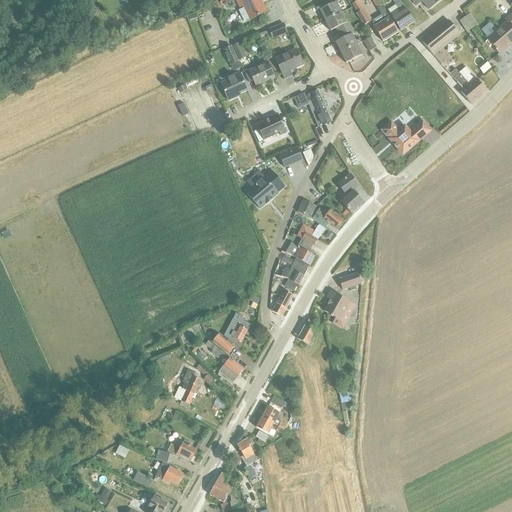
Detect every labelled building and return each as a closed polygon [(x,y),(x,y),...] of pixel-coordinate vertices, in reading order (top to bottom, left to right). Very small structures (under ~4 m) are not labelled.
[(235,0),(240,8),(244,6),(244,7),(239,10),(244,21),(250,18),(250,20),(266,12),(260,1),(262,0),(235,0)] [(320,10),(325,21),(341,13),(336,3),(338,2),(337,0),(327,0),(324,2),(326,7),(320,10)] [(377,0),(371,0),(381,15),(372,21),(373,23),(372,24),(374,27),(374,28),(383,42),(398,32),(377,0)] [(392,0),(396,5),(395,5),(388,10),(393,18),(393,19),(401,31),(414,22),(407,11),(399,0),(392,0)] [(422,2),(428,10),(440,0),(410,0),(416,7),(422,2)] [(476,14),(486,7),(481,0),(471,7),(476,14)] [(155,10),(156,11),(152,12),(154,17),(170,11),(167,5),(155,10)] [(357,14),(364,26),(370,22),(363,10),(357,14)] [(336,28),(339,34),(351,28),(348,22),(346,23),(341,13),(325,21),(330,32),(336,28)] [(471,14),(460,21),(468,32),(478,25),(471,14)] [(511,14),(505,21),(507,23),(489,39),(494,45),(493,46),(499,54),(511,43),(511,14)] [(432,54),(442,66),(446,63),(435,51),(458,32),(449,21),(422,43),(432,54)] [(268,30),(272,39),(287,33),(283,24),(268,30)] [(335,43),(341,53),(357,45),(361,43),(360,39),(355,41),(352,35),(354,34),(351,28),(339,34),(342,40),(335,43)] [(364,39),(366,41),(364,42),(370,52),(376,48),(369,36),(364,39)] [(233,47),(240,60),(246,57),(240,44),(233,47)] [(357,45),(341,53),(346,64),(362,56),(357,45)] [(231,65),(234,63),(237,69),(241,67),(231,47),(224,50),(231,65)] [(450,57),(452,50),(444,47),(442,54),(450,57)] [(289,72),(303,66),(296,50),(276,59),(285,79),(291,76),(289,72)] [(485,72),(494,66),(490,60),(481,66),(485,72)] [(256,86),(257,85),(260,87),(263,85),(264,83),(269,80),(268,76),(272,74),(267,63),(249,71),(248,70),(245,68),(243,69),(249,83),(254,81),(256,86)] [(450,75),(457,83),(463,89),(460,92),(471,106),(487,92),(476,80),(466,68),(459,73),(456,70),(450,75)] [(236,95),(247,90),(239,74),(227,79),(228,81),(221,84),(228,101),(237,97),(236,95)] [(304,94),(295,98),(299,109),(309,105),(318,128),(331,122),(327,112),(326,112),(318,92),(305,97),(304,94)] [(256,126),(263,141),(279,134),(280,136),(286,133),(277,115),(269,118),(270,119),(256,126)] [(403,155),(430,131),(422,122),(410,133),(405,126),(399,132),(391,123),(382,131),(403,155)] [(303,160),(298,148),(279,156),(284,168),(303,160)] [(312,148),(304,151),(309,162),(318,159),(312,148)] [(265,178),(264,178),(246,193),(259,209),(266,204),(267,205),(272,200),(271,199),(278,194),(277,193),(285,186),(272,172),(265,178)] [(337,184),(343,192),(347,197),(341,203),(351,214),(363,203),(353,192),(353,191),(352,190),(358,186),(350,175),(337,184)] [(297,212),(310,218),(325,227),(328,224),(331,226),(331,225),(337,229),(343,221),(330,211),(327,215),(320,210),(315,207),(302,201),(297,212)] [(291,243),(286,253),(295,258),(296,259),(309,266),(310,266),(315,257),(312,255),(314,251),(309,249),(311,245),(314,246),(317,240),(305,234),(302,240),(302,239),(298,247),(291,243)] [(299,285),(309,266),(296,259),(290,269),(286,267),(280,277),(286,278),(289,280),(299,285)] [(365,272),(358,274),(339,281),(342,290),(361,284),(361,283),(364,283),(365,272)] [(296,286),(288,281),(285,287),(286,288),(289,290),(293,292),(296,286)] [(272,312),(281,317),(293,296),(288,293),(289,290),(286,288),(272,312)] [(350,303),(331,292),(328,299),(330,300),(324,312),(331,316),(335,319),(335,318),(340,321),(350,303)] [(251,326),(242,322),(244,319),(236,315),(224,337),(234,345),(237,340),(242,343),(251,326)] [(318,332),(322,326),(315,323),(316,321),(310,318),(297,340),(311,347),(315,340),(313,338),(317,331),(318,332)] [(219,335),(213,343),(228,355),(234,347),(219,335)] [(208,342),(205,346),(213,351),(211,353),(221,361),(226,356),(221,352),(208,342)] [(219,373),(233,384),(244,370),(230,359),(219,373)] [(203,380),(208,385),(214,379),(203,368),(199,372),(205,377),(203,380)] [(180,405),(187,409),(200,381),(193,377),(195,374),(188,371),(182,383),(189,386),(186,392),(180,389),(176,398),(182,401),(180,405)] [(179,379),(175,381),(179,389),(183,387),(179,379)] [(339,394),(341,404),(351,402),(349,392),(339,394)] [(270,403),(282,410),(285,403),(274,397),(270,403)] [(274,424),(279,427),(285,430),(287,426),(276,420),(280,414),(268,408),(262,418),(274,424)] [(268,435),(274,424),(262,418),(257,429),(268,435)] [(285,430),(279,427),(276,432),(282,435),(285,430)] [(256,438),(265,443),(268,437),(259,432),(256,438)] [(244,469),(250,479),(256,476),(250,465),(257,461),(249,447),(251,445),(247,439),(237,445),(245,459),(242,460),(246,467),(244,469)] [(158,451),(155,460),(161,462),(162,462),(171,465),(173,456),(174,454),(181,458),(182,456),(191,461),(197,451),(183,444),(180,450),(171,445),(166,454),(158,451)] [(120,446),(116,453),(122,457),(126,449),(120,446)] [(162,462),(155,477),(162,481),(170,485),(171,482),(177,486),(183,475),(170,467),(171,465),(162,462)] [(153,481),(137,473),(133,480),(149,488),(153,481)] [(222,474),(214,487),(231,497),(231,503),(230,504),(232,511),(235,511),(242,510),(234,491),(235,490),(234,489),(226,484),(229,478),(222,474)] [(223,511),(227,511),(232,511),(230,504),(231,503),(231,497),(214,487),(209,495),(224,504),(224,503),(225,505),(222,506),(223,511)] [(107,500),(112,493),(105,489),(97,501),(106,506),(109,501),(107,500)] [(145,511),(163,511),(168,504),(154,497),(145,511)]
